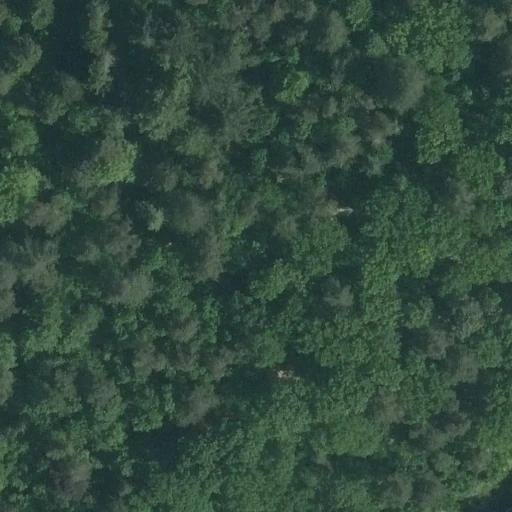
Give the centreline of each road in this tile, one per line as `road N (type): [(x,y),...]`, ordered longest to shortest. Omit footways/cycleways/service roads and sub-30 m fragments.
road 1 (track): [(0,226),(140,176),(196,261),(242,267),(328,215),(386,201),(425,141),(463,102),(511,72)]
road 2 (track): [(140,176),(106,0)]
